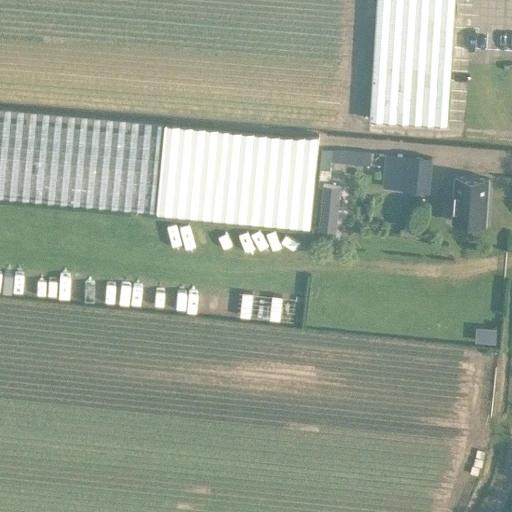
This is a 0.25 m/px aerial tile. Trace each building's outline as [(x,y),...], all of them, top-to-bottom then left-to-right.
[(376,0),(369,121),(447,126),(454,0),(376,0)] [(308,226),(317,139),(10,110),(0,109),(0,197),(52,202),(308,226)] [(331,150),(322,150),(321,150),(319,167),(329,168),(330,161),(331,150)] [(427,192),(428,192),(430,159),(386,155),(383,188),(427,192)] [(455,177),(451,222),(485,225),(485,217),(487,199),(487,191),(488,186),(488,179),(460,177),(455,177)] [(340,187),(323,186),(318,230),(335,231),(340,187)]
